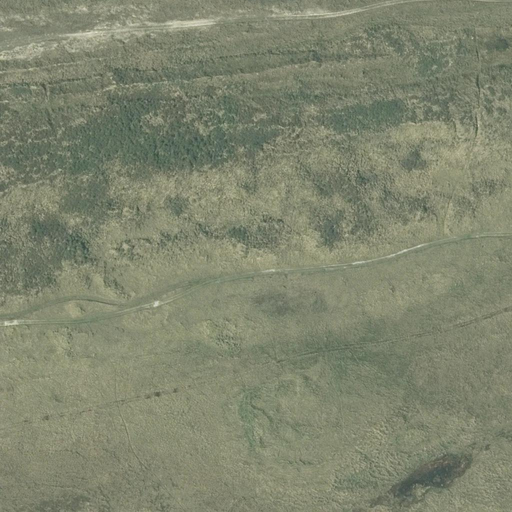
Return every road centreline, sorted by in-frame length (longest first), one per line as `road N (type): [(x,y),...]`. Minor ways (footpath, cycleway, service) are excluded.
road 1 (track): [(511,238),(477,228),(389,255),(184,282),(121,303),(44,301),(0,314)]
road 2 (track): [(478,0),(402,1),(334,18)]
